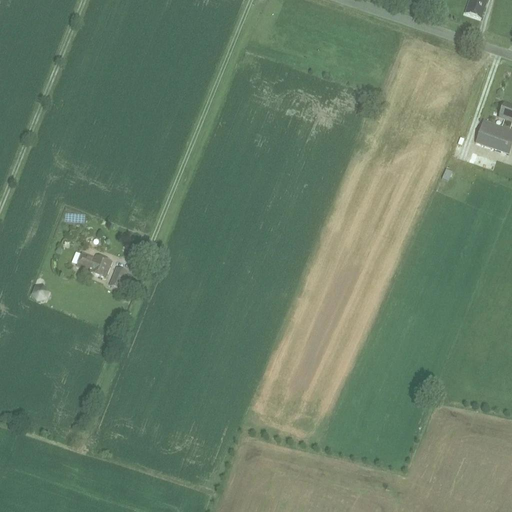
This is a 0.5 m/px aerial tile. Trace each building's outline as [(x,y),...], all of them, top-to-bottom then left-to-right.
[(482,20),(488,0),(470,0),(466,14),(482,20)] [(505,121),(502,129),(485,122),(476,144),(508,156),(511,147),(511,132),(510,131),(511,125),(511,107),(504,105),(499,119),(505,121)] [(491,169),(493,161),(469,153),(466,162),(491,169)] [(82,255),(77,269),(106,280),(112,263),(96,257),(95,260),(82,255)] [(109,286),(121,292),(123,287),(128,289),(133,278),(128,276),(129,274),(116,269),(109,286)]
